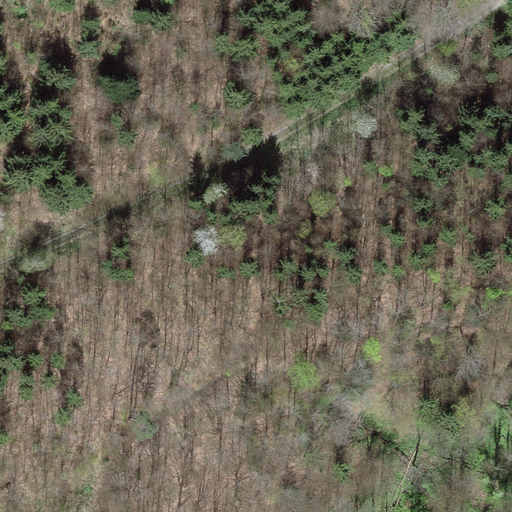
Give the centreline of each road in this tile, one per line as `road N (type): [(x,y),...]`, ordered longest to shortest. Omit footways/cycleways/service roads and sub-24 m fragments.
road 1 (track): [(0,266),(301,127),(504,0)]
road 2 (track): [(72,511),(118,456),(149,433),(511,234)]
